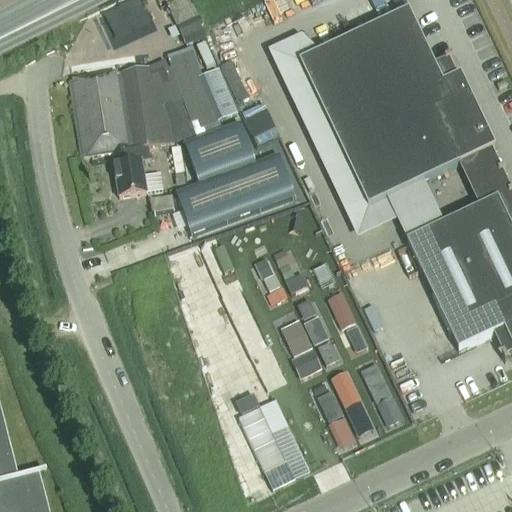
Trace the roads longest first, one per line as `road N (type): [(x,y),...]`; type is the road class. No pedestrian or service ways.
road 1 (unclassified): [(169,511),(68,258),(40,126),(41,72)]
road 2 (unclassified): [(327,511),(511,428)]
